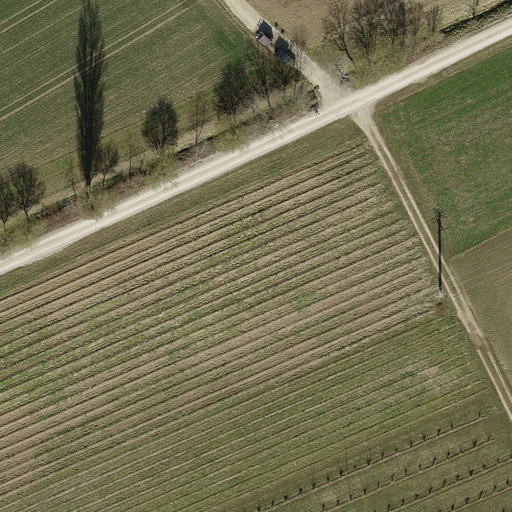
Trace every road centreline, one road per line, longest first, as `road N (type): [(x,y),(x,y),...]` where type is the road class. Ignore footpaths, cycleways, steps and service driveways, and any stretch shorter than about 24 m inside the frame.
road 1 (track): [(511,27),(0,263)]
road 2 (track): [(511,406),(354,103)]
road 3 (track): [(240,0),(263,33),(354,103)]
